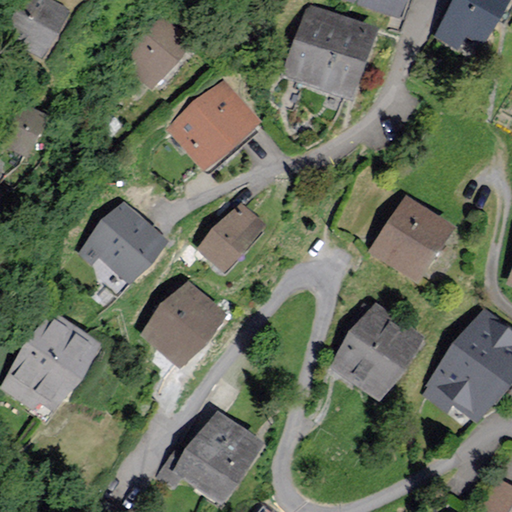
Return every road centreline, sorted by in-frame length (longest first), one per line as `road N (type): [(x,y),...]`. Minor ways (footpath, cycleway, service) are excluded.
road 1 (residential): [(303,511),(287,491),(285,470),(326,309),(320,281),(283,290),(177,436)]
road 2 (unclassified): [(152,222),(316,157),(355,130),(381,106),(445,0)]
road 3 (residential): [(511,435),(341,511)]
